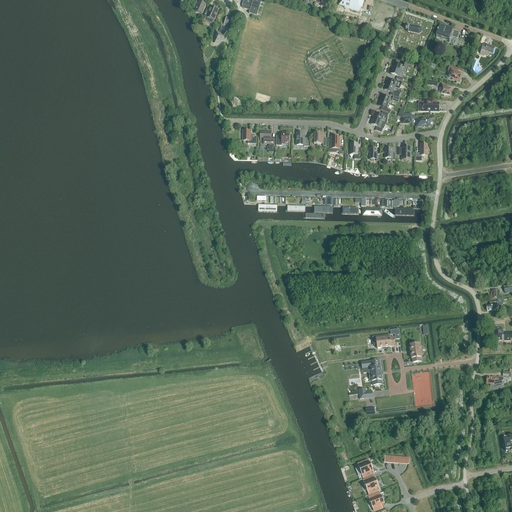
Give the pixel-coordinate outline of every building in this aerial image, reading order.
[(257,16),(261,0),(243,0),(242,5),(242,6),(242,7),(243,8),(243,9),(244,9),(245,9),(250,11),(249,14),(257,16)] [(365,3),(366,0),(340,0),(339,5),(344,7),(344,8),(359,12),(361,8),(362,8),(363,2),(365,3)] [(193,8),(196,10),(197,10),(196,11),(202,13),(206,5),(200,2),(199,5),(198,4),(196,2),(191,5),(193,8)] [(214,20),(218,10),(211,7),(209,11),(206,10),(202,19),(206,20),(207,18),(214,20)] [(421,33),(422,30),(420,28),(409,25),(409,27),(406,27),(406,28),(406,29),(405,30),(408,30),(408,32),(419,35),(421,33)] [(457,38),(459,31),(452,29),(440,25),(438,30),(438,29),(437,31),(438,31),(436,35),(435,38),(448,42),(449,39),(450,36),(457,38)] [(222,27),(219,31),(215,31),(213,34),(213,40),(214,44),(218,44),(224,41),(226,38),(224,35),(227,31),(222,27)] [(493,54),(495,48),(487,46),(487,47),(483,45),(480,54),(485,56),(485,55),(488,56),(489,53),(493,54)] [(474,62),(471,69),(476,75),(481,72),(477,67),(478,64),(474,62)] [(405,73),(408,66),(402,63),(401,66),(394,63),(392,69),(401,72),(405,73)] [(452,79),(452,80),(459,83),(461,77),(460,77),(461,75),(458,73),(459,70),(449,67),(448,71),(451,72),(449,78),(452,79)] [(401,72),(392,69),(390,74),(397,77),(396,79),(403,82),(404,79),(399,77),(401,72)] [(395,82),(388,79),(386,85),(395,88),(399,89),(403,83),(395,80),(395,82)] [(441,94),(450,96),(451,90),(453,90),(453,87),(442,84),(441,88),(442,88),(441,94)] [(395,88),(386,85),(384,90),(391,93),(390,95),(398,98),(400,93),(394,91),(395,88)] [(382,95),(380,101),(389,104),(391,99),(382,95)] [(438,111),(438,104),(435,104),(435,100),(424,99),(423,103),(420,103),(420,104),(421,104),(421,111),(420,111),(420,112),(434,112),(434,111),(438,111)] [(385,109),(384,111),(390,114),(391,111),(387,109),(389,104),(380,101),(378,106),(385,109)] [(389,114),(383,112),(381,115),(375,113),(373,119),(386,124),(387,124),(388,118),(387,117),(389,114)] [(420,119),(420,118),(416,119),(417,127),(415,127),(425,127),(426,128),(428,127),(429,126),(430,126),(430,119),(420,119)] [(377,127),(375,131),(382,133),(383,129),(384,130),(386,124),(373,119),(371,125),(377,127)] [(247,144),(256,144),(256,136),(251,136),(251,131),(243,131),(242,141),(247,141),(247,144)] [(264,142),(267,144),(269,144),(269,152),(274,153),(274,140),(271,140),(271,132),(267,131),(267,133),(260,132),(260,141),(264,141),(264,142)] [(276,136),(276,140),(276,146),(282,146),(282,144),(289,144),(289,133),(282,133),(282,136),(276,136)] [(297,133),(296,145),(304,146),(304,147),(309,147),(309,140),(305,139),(304,138),(304,133),(297,133)] [(326,146),(326,143),(323,143),(324,134),(315,134),(314,134),(314,144),(323,144),(323,146),(326,146)] [(340,147),(340,137),(331,137),(331,149),(336,149),(336,152),(339,152),(339,155),(343,155),(343,147),(340,147)] [(357,152),(357,144),(351,144),(351,155),(354,155),(354,159),(360,160),(360,152),(357,152)] [(422,156),(428,156),(428,149),(427,149),(427,145),(420,145),(420,149),(420,154),(416,154),(415,162),(422,162),(422,156)] [(406,149),(402,148),(401,160),(406,161),(406,159),(411,159),(412,147),(406,147),(406,149)] [(376,154),(377,149),(369,148),(369,153),(370,153),(370,159),(376,160),(376,161),(379,161),(379,154),(376,154)] [(395,161),(395,154),(392,154),(392,149),(393,149),(385,149),(385,152),(384,153),(384,152),(385,156),(385,158),(388,159),(388,160),(392,160),(392,161),(395,161)] [(502,299),(502,296),(499,296),(499,290),(492,290),(492,292),(491,293),(491,295),(492,296),(492,300),(502,299)] [(490,306),(487,306),(487,311),(497,311),(497,308),(500,308),(504,304),(504,300),(498,300),(498,302),(490,302),(490,306)] [(503,334),(502,334),(502,329),(494,329),(494,334),(493,334),(493,340),(502,340),(504,340),(504,341),(511,341),(511,339),(511,332),(503,333),(503,334)] [(395,335),(396,340),(400,339),(399,330),(391,331),(391,335),(395,335)] [(377,349),(382,348),(391,347),(395,346),(394,338),(390,338),(390,337),(376,339),(377,344),(376,344),(376,345),(377,345),(377,349)] [(410,345),(410,348),(412,359),(413,363),(421,362),(421,358),(420,344),(415,345),(415,344),(414,344),(414,345),(410,345)] [(380,367),(379,360),(370,361),(370,362),(362,363),(363,369),(370,368),(372,382),(373,386),(382,385),(381,381),(382,381),(380,367)] [(491,384),(491,389),(494,390),(494,389),(497,389),(498,388),(501,389),(502,384),(502,381),(504,381),(504,378),(499,377),(499,378),(494,377),(493,378),(487,377),(486,384),(491,384)] [(511,435),(503,437),(506,452),(511,451),(511,435)] [(368,460),(358,464),(363,479),(374,474),(368,460)] [(374,476),(363,481),(368,492),(370,490),(372,494),(380,491),(374,476)] [(370,500),(370,501),(374,511),(382,508),(381,505),(384,504),(381,496),(380,495),(380,493),(372,496),(373,499),(370,500)]
